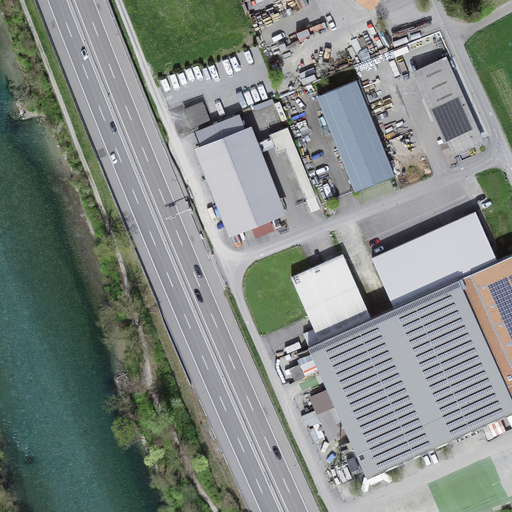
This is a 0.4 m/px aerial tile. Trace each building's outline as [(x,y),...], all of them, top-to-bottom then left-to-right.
[(378,0),(355,0),(370,11),(378,0)] [(444,58),(411,73),(443,144),(448,143),(454,157),(483,144),(444,58)] [(356,83),(317,98),(356,194),(394,179),(356,83)] [(202,103),(183,111),(191,133),(210,125),(202,103)] [(195,149),(229,237),(284,215),(251,128),(195,149)] [(318,208),(291,128),(270,135),(272,140),(259,144),(262,153),(275,148),(278,155),(290,151),(310,211),(318,208)] [(474,213),(371,259),(393,309),(456,281),(497,263),(474,213)] [(258,237),(275,231),(274,226),(256,232),(258,237)] [(341,254),(290,277),(319,342),(370,319),(341,254)] [(319,342),(306,348),(312,360),(317,372),(364,476),(511,409),(511,406),(456,281),(393,309),(370,319),(319,342)] [(312,360),(300,365),(305,378),(317,372),(312,360)]
